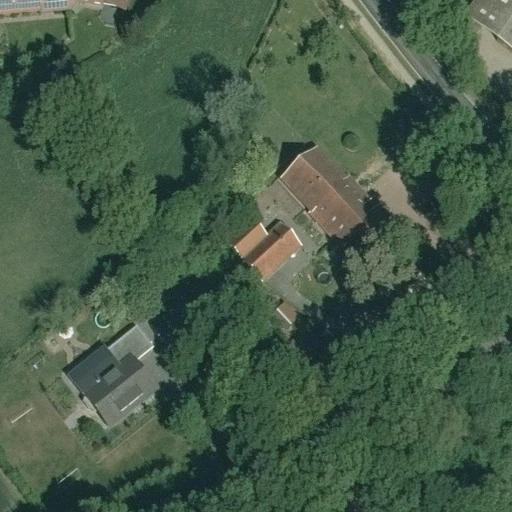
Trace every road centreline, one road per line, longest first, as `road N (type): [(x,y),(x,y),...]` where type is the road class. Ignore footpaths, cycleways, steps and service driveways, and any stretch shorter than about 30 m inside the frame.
road 1 (residential): [(206,511),(511,331)]
road 2 (tertiary): [(376,0),(511,171)]
